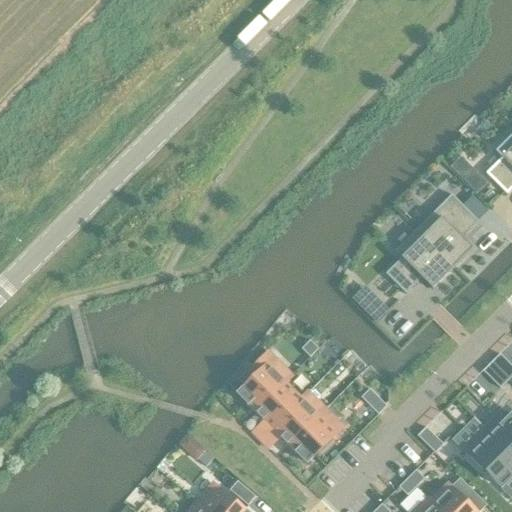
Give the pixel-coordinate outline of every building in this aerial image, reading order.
[(501,160),(486,175),(507,195),(511,190),(511,135),(495,153),(501,160)] [(477,175),(467,186),(476,195),(486,184),(477,175)] [(415,232),(454,270),(474,250),(463,238),(479,223),(452,196),(415,232)] [(454,270),(415,232),(394,252),(401,259),(385,275),(406,296),(422,280),(433,291),(454,270)] [(378,300),(365,313),(377,325),(391,312),(378,300)] [(302,350),(310,359),(318,350),(310,342),(302,350)] [(511,367),(500,356),(492,364),(509,381),(511,377),(511,367)] [(246,373),(238,381),(245,388),(238,395),(256,413),(291,377),(274,360),(253,380),(246,373)] [(509,381),(492,364),(483,373),(500,390),(509,381)] [(264,422),(253,434),(257,438),(261,442),(308,394),(308,393),(301,400),(298,397),(285,385),(292,378),(291,377),(256,413),(264,422)] [(361,399),(378,416),(387,408),(370,390),(361,399)] [(308,394),(261,442),(269,450),(281,438),(286,443),(290,447),(325,411),(322,407),(308,394)] [(511,416),(505,410),(484,430),(511,458),(511,416)] [(325,411),(290,447),(307,465),(343,429),(325,411)] [(426,429),(418,437),(435,454),(443,446),(426,429)] [(511,478),(511,458),(484,430),(464,451),(502,489),(511,478)] [(206,452),(198,461),(207,469),(215,459),(206,452)] [(416,471),(407,480),(416,489),(424,480),(416,471)] [(416,489),(407,480),(399,488),(407,497),(416,489)] [(451,489),(449,486),(432,503),(429,500),(428,501),(439,511),(481,511),(487,507),(460,480),(451,489)] [(248,507),(256,498),(238,482),(230,492),(248,507)] [(244,511),(213,485),(197,504),(207,511),(244,511)] [(439,511),(428,501),(416,511),(439,511)]
